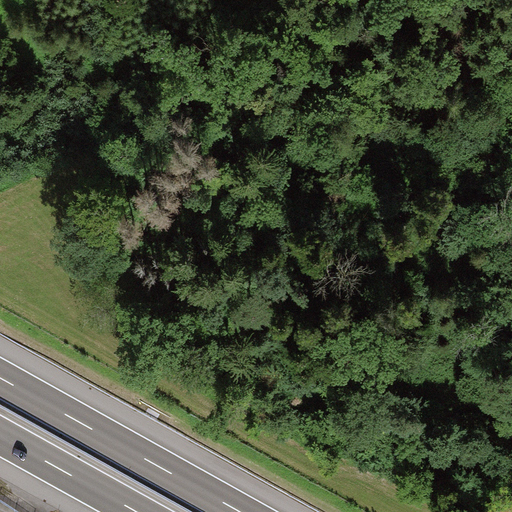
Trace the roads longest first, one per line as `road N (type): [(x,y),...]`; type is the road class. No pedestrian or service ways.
road 1 (motorway): [(241,511),(0,377)]
road 2 (motorway): [(0,435),(137,511)]
